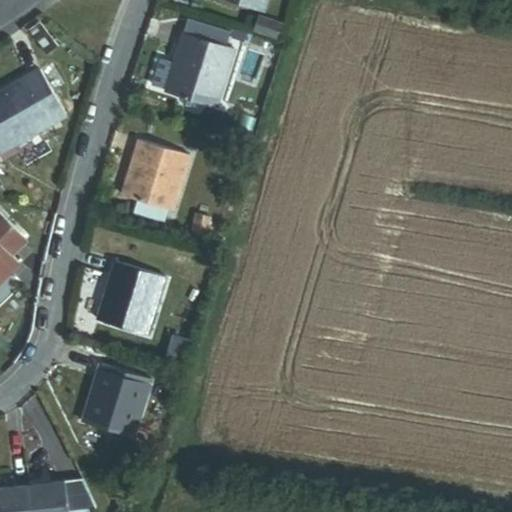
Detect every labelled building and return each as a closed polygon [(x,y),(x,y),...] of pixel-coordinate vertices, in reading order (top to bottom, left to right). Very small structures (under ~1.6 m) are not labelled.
[(230,0),(264,12),(267,0),(230,0)] [(166,89),(215,106),(235,47),(185,32),(166,89)] [(0,152),(65,116),(39,70),(0,92),(0,152)] [(123,194),(172,209),(189,155),(140,139),(123,194)] [(0,243),(11,254),(27,239),(0,210),(0,243)] [(202,233),(208,214),(197,210),(191,229),(202,233)] [(0,281),(19,263),(11,254),(0,243),(0,281)] [(98,320),(147,335),(165,277),(116,262),(98,320)] [(172,344),(187,348),(191,337),(176,333),(172,344)] [(167,363),(182,367),(187,348),(172,344),(167,363)] [(83,421),(133,436),(151,378),(101,363),(83,421)] [(97,506),(83,479),(64,480),(68,509),(97,506)] [(31,511),(68,511),(68,509),(64,480),(28,484),(31,511)] [(0,511),(31,511),(28,484),(0,487),(0,511)]
